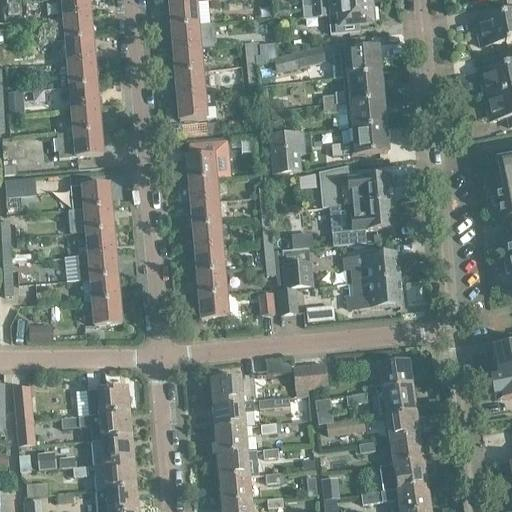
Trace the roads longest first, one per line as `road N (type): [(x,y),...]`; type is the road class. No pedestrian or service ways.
road 1 (residential): [(131,0),(162,356)]
road 2 (residential): [(449,330),(422,0)]
road 3 (residential): [(162,356),(449,330)]
road 4 (residential): [(471,511),(449,330)]
road 5 (residential): [(0,359),(162,356)]
road 6 (residential): [(162,356),(172,511)]
